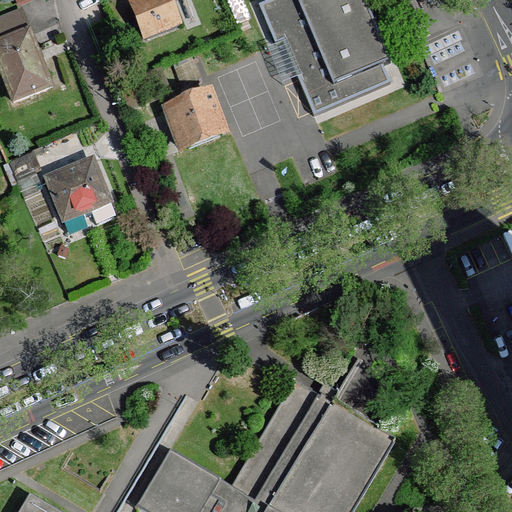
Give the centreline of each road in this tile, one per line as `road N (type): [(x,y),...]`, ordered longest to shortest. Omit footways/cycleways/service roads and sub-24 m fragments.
road 1 (tertiary): [(0,432),(511,195)]
road 2 (tertiary): [(511,131),(483,159),(184,292)]
road 3 (residential): [(66,0),(184,292)]
road 4 (tertiary): [(184,292),(0,378)]
